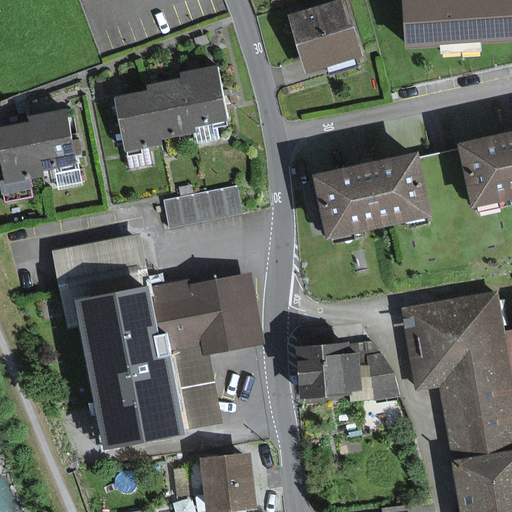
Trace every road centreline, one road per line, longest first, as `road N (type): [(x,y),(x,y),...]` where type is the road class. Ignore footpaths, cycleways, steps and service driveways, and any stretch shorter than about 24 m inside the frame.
road 1 (residential): [(297,511),(276,368),(283,224),(275,139)]
road 2 (residential): [(275,139),(511,89)]
road 3 (track): [(0,360),(62,511)]
road 4 (residential): [(275,139),(235,0)]
